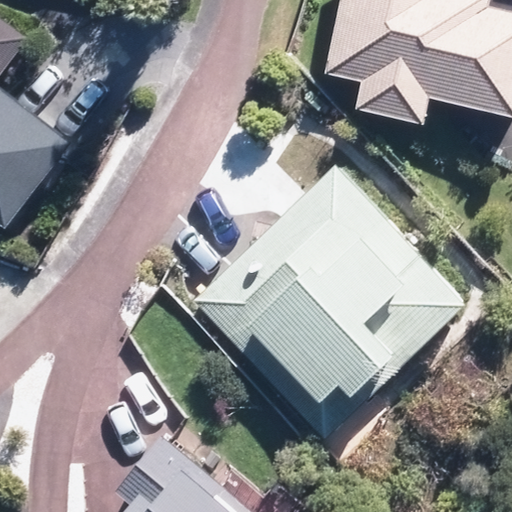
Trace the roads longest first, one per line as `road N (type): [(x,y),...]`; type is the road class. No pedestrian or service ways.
road 1 (residential): [(243,0),(186,126),(77,285)]
road 2 (residential): [(77,285),(48,511)]
